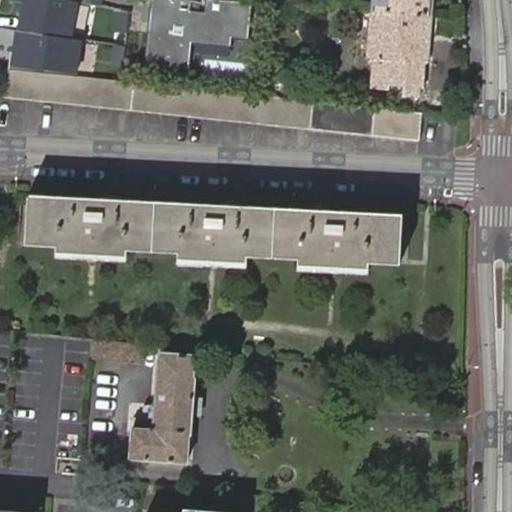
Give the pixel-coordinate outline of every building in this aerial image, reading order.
[(21,0),(11,71),(78,79),(83,42),(71,40),(77,3),(102,7),(103,0),(21,0)] [(252,5),(205,0),(204,12),(190,11),(191,0),(190,0),(150,0),(145,65),(187,69),(189,42),(228,46),(229,38),(249,40),(252,5)] [(373,0),(372,11),(433,16),(434,0),(373,0)] [(109,9),(109,31),(124,31),(125,10),(109,9)] [(429,62),(433,16),(372,11),(368,56),(373,56),(370,86),(391,88),(391,84),(404,85),(403,95),(421,97),(422,87),(425,87),(427,63),(429,62)] [(11,71),(0,70),(0,72),(0,97),(419,142),(422,115),(78,79),(11,71)] [(404,213),(30,193),(27,242),(58,244),(57,250),(128,254),(129,248),(179,251),(179,257),(248,262),(249,254),(300,257),(299,264),(370,268),(370,262),(402,263),(404,213)] [(143,344),(98,339),(96,356),(141,361),(143,344)] [(160,352),(181,354),(181,348),(160,346),(160,352)] [(188,435),(194,380),(192,380),(195,355),(181,354),(160,352),(151,431),(150,429),(148,419),(135,418),(132,458),(183,464),(186,435),(188,435)]
